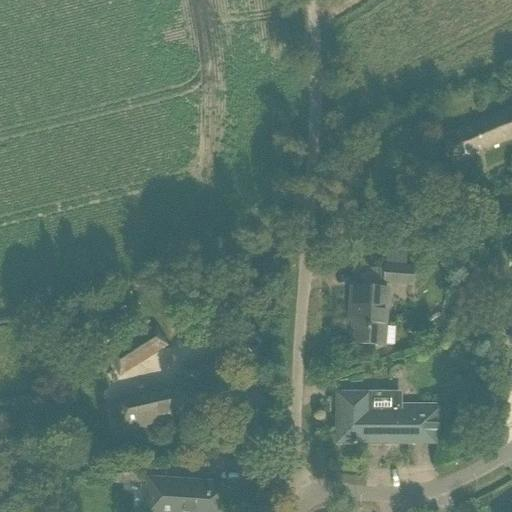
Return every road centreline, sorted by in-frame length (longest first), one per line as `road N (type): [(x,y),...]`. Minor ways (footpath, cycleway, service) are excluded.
road 1 (unclassified): [(289,491),(313,134),(311,0)]
road 2 (unclassified): [(289,491),(444,489),(511,450)]
